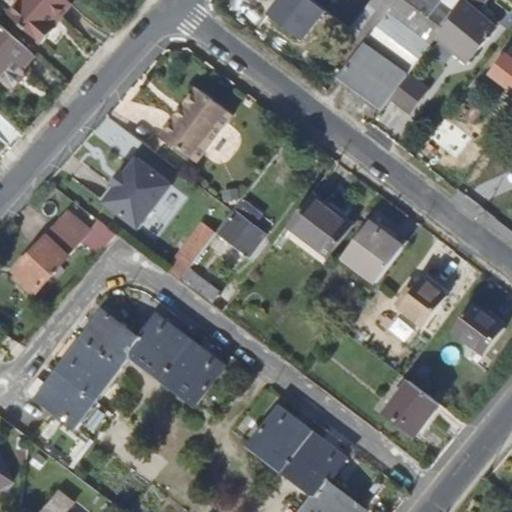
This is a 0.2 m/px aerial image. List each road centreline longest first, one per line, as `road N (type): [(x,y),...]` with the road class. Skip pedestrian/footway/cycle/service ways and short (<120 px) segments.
road 1 (residential): [(436,501),(116,253),(4,378)]
road 2 (residential): [(175,5),(511,264)]
road 3 (residential): [(175,5),(0,199)]
